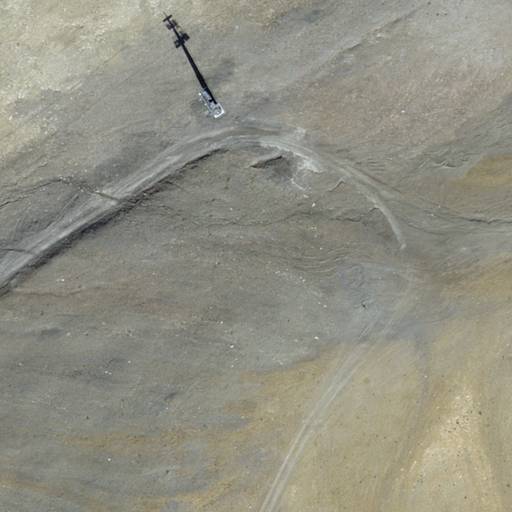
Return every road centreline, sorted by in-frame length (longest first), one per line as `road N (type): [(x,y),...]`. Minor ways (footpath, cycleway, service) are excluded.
road 1 (track): [(0,279),(192,142),(230,132),(278,144),(326,176)]
road 2 (track): [(266,511),(306,427),(360,358),(511,255)]
